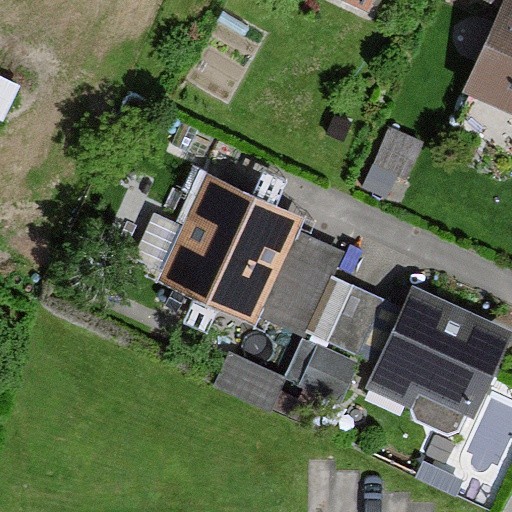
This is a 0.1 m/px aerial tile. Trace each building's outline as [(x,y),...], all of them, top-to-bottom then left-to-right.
[(339,0),(372,15),(378,0),(339,0)] [(511,0),(476,0),(503,11),(465,98),(511,117),(511,0)] [(419,150),(389,135),(363,192),(392,206),(419,150)] [(307,340),(342,257),(301,240),(310,220),(210,180),(189,230),(156,216),(136,265),(168,279),(164,290),(259,329),(262,322),(307,340)] [(474,418),(511,339),(511,333),(418,288),(367,393),(413,415),(423,393),(474,418)] [(272,419),(287,383),(227,358),(212,394),(272,419)]
